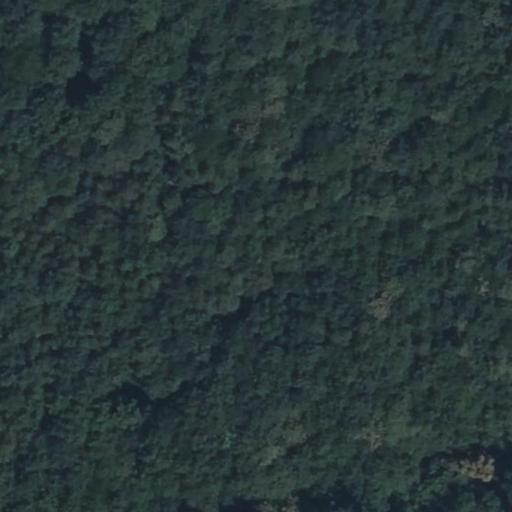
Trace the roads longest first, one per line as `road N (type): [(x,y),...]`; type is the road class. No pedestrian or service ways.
road 1 (track): [(75,511),(157,186),(152,0)]
road 2 (track): [(0,193),(157,186),(241,160),(468,153),(511,165)]
